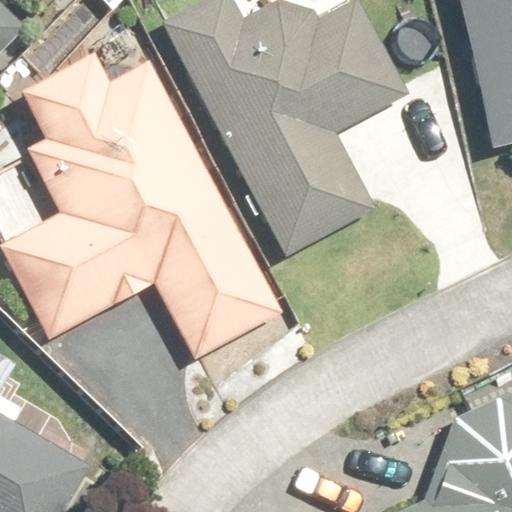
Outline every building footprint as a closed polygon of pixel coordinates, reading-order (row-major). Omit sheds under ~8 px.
[(380,212),(340,136),(412,98),(364,6),(322,28),(320,26),(319,24),(317,22),(315,20),(313,19),(311,17),(309,16),(307,14),(305,13),(303,12),(300,11),(298,10),(296,9),(293,8),(291,8),(288,7),(286,7),(283,7),(280,6),(278,7),(275,7),(273,7),(270,8),(268,8),(265,9),(263,10),(260,11),(258,12),(256,13),(254,14),(252,16),(250,17),(248,19),(246,21),(244,23),(232,0),(214,0),(169,24),(290,258),(380,212)] [(511,148),(511,0),(463,0),(496,152),(511,148)] [(0,60),(24,38),(0,11),(0,60)] [(282,312),(149,65),(111,85),(98,60),(27,98),(50,140),(28,152),(62,216),(2,249),(52,341),(157,285),(196,358),(282,312)] [(511,511),(511,406),(497,402),(455,422),(429,496),(396,511),(511,511)] [(0,511),(53,511),(80,466),(0,419),(0,511)]
